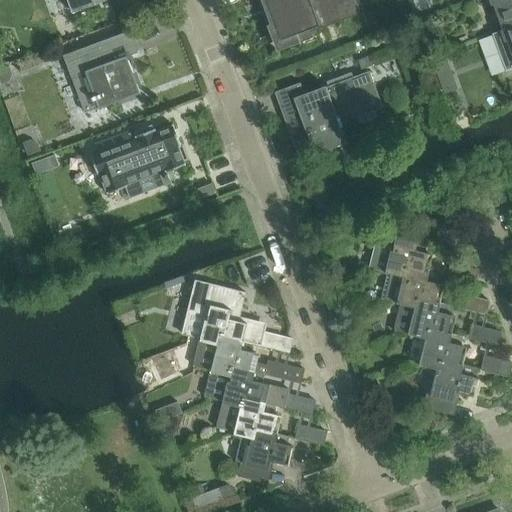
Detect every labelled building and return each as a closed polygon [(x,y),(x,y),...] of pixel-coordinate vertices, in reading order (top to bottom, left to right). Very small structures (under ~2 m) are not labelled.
[(67,0),(72,13),(106,0),(67,0)] [(268,0),(283,39),(334,20),(335,23),(364,13),(359,0),(268,0)] [(511,0),(494,0),(505,29),(511,26),(511,0)] [(140,94),(127,58),(138,54),(130,32),(63,56),(72,80),(86,75),(98,109),(140,94)] [(301,83),(275,92),(299,156),(314,151),(315,154),(347,142),(341,128),(344,127),(342,124),(384,108),(370,71),(353,78),(351,73),(326,82),(328,87),(306,95),(301,83)] [(92,155),(91,156),(98,176),(100,176),(100,175),(107,193),(107,194),(128,187),(127,185),(165,170),(165,171),(166,173),(186,165),(185,163),(185,164),(178,146),(179,146),(181,145),(173,125),(172,126),(156,132),(156,131),(155,129),(135,137),(136,139),(131,141),(129,134),(117,138),(116,137),(96,145),(99,153),(92,156),(92,155)] [(57,154),(35,163),(38,172),(61,164),(57,154)] [(370,269),(385,273),(404,277),(404,276),(406,277),(408,268),(422,271),(423,268),(424,264),(427,265),(430,254),(423,253),(425,245),(427,246),(429,237),(454,243),(459,226),(428,218),(427,220),(427,223),(384,213),(370,269)] [(440,275),(422,271),(408,268),(406,277),(404,276),(404,277),(385,273),(388,274),(382,300),(398,304),(415,308),(416,307),(418,308),(421,299),(441,304),(443,295),(441,295),(441,296),(438,296),(441,285),(437,284),(438,278),(439,278),(440,275)] [(222,337),(243,342),(245,333),(245,334),(241,333),(244,323),(239,322),(241,314),(246,293),(198,281),(190,312),(184,338),(199,341),(199,342),(200,342),(217,346),(218,346),(220,346),(222,337)] [(462,295),(458,309),(487,316),(491,302),(462,295)] [(409,335),(426,340),(427,338),(429,338),(431,330),(452,334),(454,326),(453,326),(453,327),(450,326),(453,316),(449,315),(451,309),(452,306),(441,304),(421,299),(418,308),(416,307),(415,308),(398,304),(397,305),(402,306),(396,332),(409,335)] [(473,326),(470,340),(499,346),(502,333),(473,326)] [(463,337),(452,334),(431,330),(429,338),(427,338),(426,340),(420,366),(438,370),(438,368),(441,369),(443,360),(463,365),(465,357),(465,358),(461,357),(464,347),(461,346),(463,337)] [(265,332),(261,346),(290,353),(293,339),(265,332)] [(253,344),(243,342),(222,337),(220,346),(218,346),(217,346),(200,342),(193,368),(211,372),(211,373),(229,377),(229,376),(232,377),(234,368),(264,375),(301,384),(305,370),(268,361),(267,366),(256,363),(256,364),(253,364),(255,354),(251,353),(253,344)] [(511,363),(484,357),(481,371),(510,378),(511,368),(511,363)] [(438,368),(438,370),(432,395),(427,394),(424,408),(449,414),(452,402),(454,402),(455,399),(455,398),(456,393),(471,396),(473,386),(469,385),(470,381),(471,381),(472,378),(479,380),(479,379),(473,377),(476,368),(463,365),(443,360),(441,369),(438,368)] [(246,398),(266,403),(268,395),(267,396),(264,395),(267,385),(262,384),(264,375),(234,368),(232,377),(229,376),(229,377),(211,373),(205,399),(222,403),(222,404),(240,408),(241,407),(243,408),(246,398)] [(287,393),(284,407),(312,414),(316,400),(287,393)] [(241,407),(240,408),(222,404),(216,430),(234,434),(233,434),(252,439),(252,438),(255,439),(257,429),(278,434),(280,426),(279,426),(276,426),(278,416),(274,414),(276,405),(266,403),(246,398),(243,408),(241,407)] [(299,426),(296,438),(324,445),(327,433),(299,426)] [(252,438),(252,439),(245,465),(241,463),(238,477),(264,483),(267,471),(269,471),(271,462),(285,465),(288,455),(291,456),(293,448),(293,447),(276,443),(278,434),(257,429),(255,439),(252,438)] [(219,488),(192,499),(197,510),(223,500),(219,488)]
